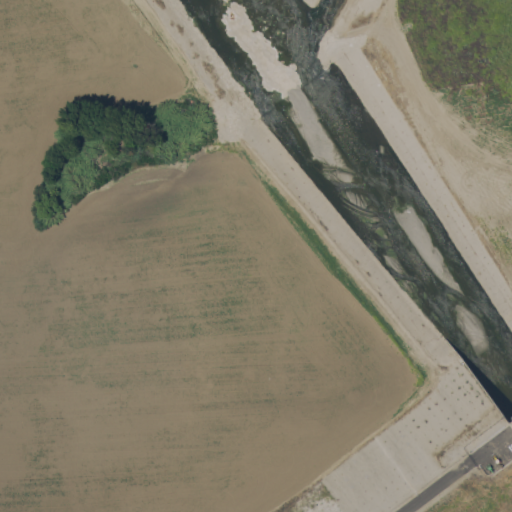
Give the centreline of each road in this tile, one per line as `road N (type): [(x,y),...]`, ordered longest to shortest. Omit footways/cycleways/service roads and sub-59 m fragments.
road 1 (track): [(138,0),(414,375),(403,405),(266,511)]
road 2 (track): [(391,0),(391,29),(451,167),(477,192),(511,205)]
